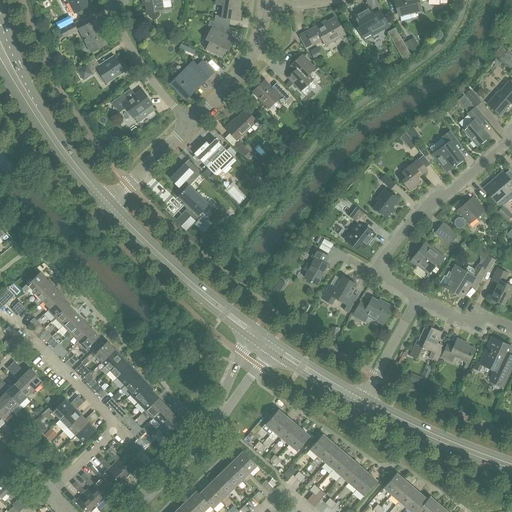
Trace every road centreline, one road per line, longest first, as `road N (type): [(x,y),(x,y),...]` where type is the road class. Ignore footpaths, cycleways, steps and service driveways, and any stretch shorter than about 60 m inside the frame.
road 1 (residential): [(416,299),(375,268),(417,215),(511,139)]
road 2 (tertiary): [(252,332),(107,205)]
road 3 (tertiary): [(511,466),(361,401)]
road 4 (residential): [(189,124),(134,53),(113,0)]
road 5 (residential): [(189,124),(246,62),(264,5)]
road 6 (residential): [(117,426),(31,337)]
road 7 (tertiary): [(107,205),(32,108)]
